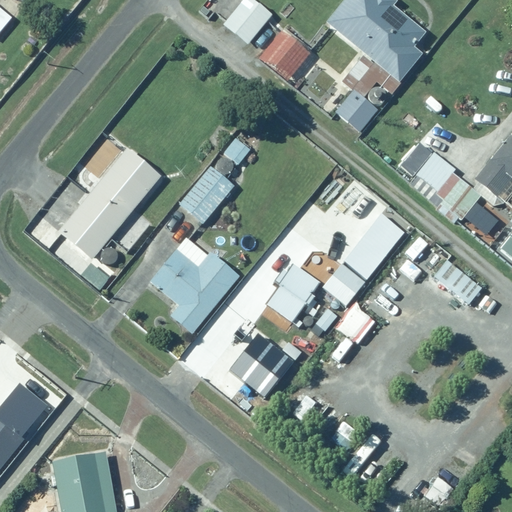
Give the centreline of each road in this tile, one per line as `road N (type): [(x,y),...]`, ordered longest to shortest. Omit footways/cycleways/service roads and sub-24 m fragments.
road 1 (residential): [(0,253),(310,511)]
road 2 (residential): [(144,0),(0,179)]
